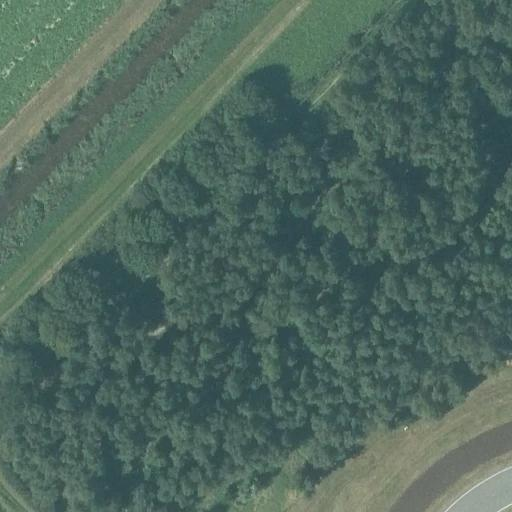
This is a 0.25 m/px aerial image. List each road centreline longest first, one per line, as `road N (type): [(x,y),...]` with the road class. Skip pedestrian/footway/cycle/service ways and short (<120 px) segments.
road 1 (track): [(415,0),(45,385),(70,511)]
road 2 (track): [(511,365),(481,372),(461,357),(465,343),(511,299)]
